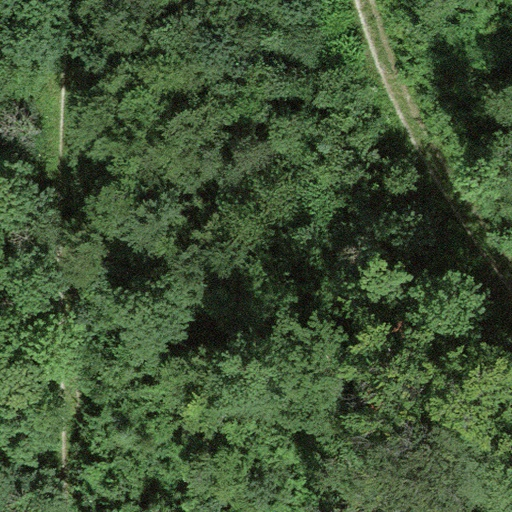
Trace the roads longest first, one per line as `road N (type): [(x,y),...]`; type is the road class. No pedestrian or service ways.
road 1 (track): [(66,511),(64,0)]
road 2 (track): [(363,0),(418,134),(511,272)]
